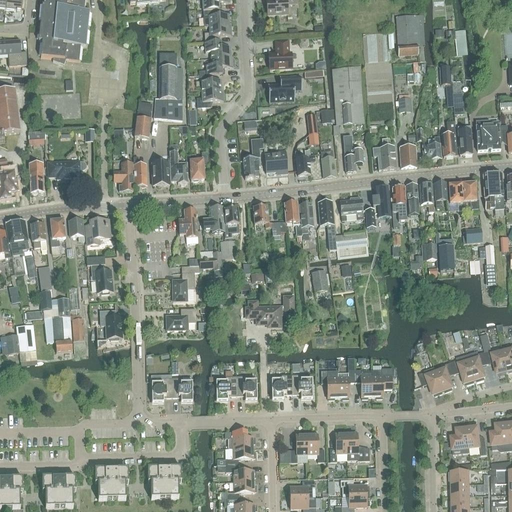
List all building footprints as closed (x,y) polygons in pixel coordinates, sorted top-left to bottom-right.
[(6,0),(5,12),(16,13),(16,12),(21,12),(22,0),(6,0)] [(53,63),(64,67),(66,62),(79,63),(80,47),(86,48),(90,12),(84,11),(85,0),(46,0),(46,8),(42,7),(39,43),(42,43),(40,59),(53,61),(53,63)] [(219,5),(220,5),(229,5),(229,3),(231,2),(230,0),(202,0),(203,12),(216,11),(219,11),(219,5)] [(267,2),(267,17),(287,16),(287,6),(297,5),(296,0),(284,0),(284,1),(267,2)] [(204,28),(209,28),(230,27),(230,26),(229,27),(228,16),(216,17),(216,11),(203,12),(204,28)] [(418,57),(415,17),(396,18),(398,58),(418,57)] [(204,35),(205,45),(217,44),(217,38),(231,37),(231,36),(229,36),(229,27),(230,27),(209,28),(210,34),(204,35)] [(511,50),(511,34),(503,34),(504,53),(511,53),(511,50)] [(19,43),(0,44),(0,56),(8,56),(9,69),(27,67),(26,54),(20,54),(19,42),(19,43)] [(269,56),(270,72),(292,71),(291,55),(289,56),(288,43),(275,44),(276,56),(269,56)] [(221,44),(205,45),(205,55),(211,54),(211,61),(232,59),(231,59),(230,49),(221,49),(221,44)] [(155,101),(154,121),(182,123),(183,71),(176,70),(176,56),(159,56),(159,101),(155,101)] [(232,59),(211,61),(211,67),(206,67),(206,73),(199,73),(199,78),(222,77),(222,70),(233,70),(233,68),(234,67),(234,61),(232,60),(232,59)] [(440,69),(441,87),(451,87),(450,69),(440,69)] [(412,85),(412,75),(403,76),(403,85),(412,85)] [(280,87),(268,88),(269,105),(294,104),(294,93),(301,93),(301,79),(279,80),(280,87)] [(201,87),(202,94),(223,93),(223,92),(221,92),(221,82),(196,83),(196,88),(201,87)] [(344,126),(364,124),(361,83),(349,84),(350,106),(342,106),(344,126)] [(460,84),(451,84),(452,97),(461,96),(460,84)] [(223,93),(202,94),(202,100),(197,100),(197,110),(210,110),(209,104),(223,103),(223,102),(222,102),(221,93),(223,93)] [(0,145),(5,145),(4,136),(19,134),(14,94),(0,95),(0,145)] [(452,97),(453,108),(454,117),(466,115),(465,102),(463,103),(462,96),(461,96),(452,97)] [(398,101),(399,114),(411,113),(410,100),(398,101)] [(138,104),(137,113),(134,139),(148,141),(152,106),(138,104)] [(333,112),(321,113),(322,123),(334,122),(333,112)] [(315,123),(308,124),(310,137),(317,136),(315,123)] [(441,137),(443,159),(457,158),(454,124),(446,125),(447,136),(441,137)] [(498,124),(489,124),(488,124),(489,128),(476,128),(477,153),(500,152),(498,124)] [(507,141),(508,155),(511,154),(511,133),(507,134),(507,128),(500,128),(502,144),(502,141),(507,141)] [(470,132),(458,133),(459,149),(460,158),(472,157),(471,149),(470,132)] [(28,135),(29,142),(44,141),(44,134),(28,135)] [(351,138),(343,138),(346,175),(356,174),(355,166),(363,166),(362,152),(353,153),(351,138)] [(441,160),(439,139),(434,139),(434,141),(428,141),(428,147),(422,147),(423,162),(432,161),(432,163),(436,163),(437,161),(441,160)] [(260,170),(259,151),(263,151),(262,141),(251,142),(253,161),(243,162),(245,181),(255,180),(255,179),(259,178),(258,170),(260,170)] [(373,159),(378,159),(379,172),(381,172),(381,173),(395,171),(394,148),(388,149),(387,141),(382,141),(382,149),(377,150),(372,151),(373,159)] [(399,149),(401,170),(417,169),(415,148),(399,149)] [(304,153),(305,160),(296,161),(298,178),(310,176),(308,156),(310,156),(309,151),(307,152),(304,153)] [(269,176),(273,176),(273,175),(280,174),(280,176),(287,176),(285,153),(278,154),(279,156),(264,157),(266,175),(268,175),(269,176)] [(185,188),(185,187),(186,186),(187,186),(187,166),(177,166),(177,154),(170,154),(171,184),(178,184),(178,186),(179,186),(180,188),(185,188)] [(321,161),(324,180),(335,179),(333,160),(330,160),(329,154),(321,155),(322,161),(321,161)] [(140,188),(142,189),(144,189),(145,188),(147,188),(146,167),(138,167),(138,159),(133,159),(134,168),(135,188),(140,188)] [(196,160),(196,163),(190,164),(190,173),(191,183),(192,183),(194,184),(197,184),(199,182),(203,182),(204,180),(202,159),(196,160)] [(152,166),(152,188),(169,187),(168,165),(160,165),(159,160),(153,161),(153,166),(152,166)] [(80,184),(80,172),(82,172),(85,171),(86,169),(86,166),(84,164),(82,164),(79,164),(79,163),(48,164),(48,180),(57,179),(57,182),(71,183),(71,184),(80,184)] [(114,174),(114,185),(122,185),(122,187),(119,187),(119,193),(133,193),(133,165),(122,165),(122,174),(114,174)] [(29,168),(30,195),(32,195),(33,196),(36,196),(37,195),(43,195),(42,169),(38,169),(38,167),(29,168)] [(0,201),(14,199),(14,194),(18,193),(16,181),(14,181),(13,174),(8,174),(8,170),(0,170),(0,201)] [(485,211),(494,210),(494,212),(503,211),(501,175),(483,177),(485,211)] [(462,186),(463,204),(464,204),(470,204),(471,212),(479,211),(478,195),(476,195),(475,185),(475,183),(462,184),(462,186)] [(448,187),(450,205),(457,205),(458,213),(463,212),(461,186),(459,186),(457,184),(454,184),(453,186),(448,187)] [(443,202),(447,202),(446,185),(434,186),(435,203),(436,210),(443,209),(443,202)] [(419,187),(421,206),(428,206),(429,214),(434,214),(432,186),(419,187)] [(418,203),(417,187),(406,188),(407,202),(412,202),(413,214),(418,213),(418,203)] [(391,201),(392,216),(395,216),(395,219),(398,218),(398,224),(406,224),(404,189),(403,189),(402,188),(398,188),(397,190),(392,190),(393,201),(391,201)] [(373,211),(365,212),(366,230),(375,229),(375,223),(375,221),(377,221),(390,220),(388,190),(375,191),(376,200),(372,201),(373,207),(373,211)] [(345,218),(363,216),(361,201),(360,201),(359,199),(354,200),(354,202),(339,204),(342,224),(346,223),(345,218)] [(302,236),(301,227),(299,227),(297,205),(294,206),(293,204),(287,205),(287,206),(284,206),(286,225),(292,225),(293,227),(295,227),(296,239),(302,238),(302,236)] [(318,205),(320,228),(327,227),(329,248),(335,247),(333,227),(334,227),(332,204),(318,205)] [(299,207),(301,227),(302,236),(308,235),(307,229),(313,229),(311,206),(299,207)] [(224,228),(225,241),(233,240),(233,236),(238,236),(237,227),(239,226),(237,211),(236,211),(236,209),(235,208),(231,209),(230,210),(230,211),(224,212),(226,228),(224,228)] [(272,230),(272,238),(280,237),(279,224),(271,225),(268,225),(267,208),(253,209),(254,227),(265,226),(266,230),(272,230)] [(211,221),(203,222),(203,233),(212,232),(213,235),(222,234),(223,234),(223,227),(222,209),(211,210),(211,221)] [(195,211),(184,212),(185,222),(178,222),(179,237),(186,237),(186,246),(198,245),(195,211)] [(50,233),(51,250),(59,249),(58,241),(65,240),(63,222),(62,222),(60,220),(57,220),(55,222),(50,223),(51,233),(50,233)] [(24,222),(5,225),(9,245),(10,245),(11,251),(20,249),(20,246),(28,244),(24,222)] [(68,223),(70,240),(84,238),(82,222),(68,223)] [(99,247),(99,242),(110,241),(108,222),(89,224),(90,228),(85,229),(87,248),(99,247)] [(46,252),(46,243),(44,226),(31,227),(32,244),(33,244),(34,250),(41,250),(41,252),(46,252)] [(481,231),(465,232),(466,246),(482,245),(481,231)] [(0,260),(11,259),(9,248),(7,248),(4,233),(2,233),(0,232),(0,260)] [(335,237),(337,257),(350,256),(368,253),(365,234),(335,237)] [(221,262),(237,261),(235,243),(220,244),(221,254),(220,254),(221,262)] [(421,246),(422,262),(436,261),(436,246),(421,246)] [(485,248),(486,267),(494,267),(493,247),(485,248)] [(438,249),(440,273),(454,272),(452,248),(438,249)] [(213,260),(199,261),(199,271),(214,270),(214,273),(222,272),(221,262),(220,254),(213,255),(213,260)] [(86,260),(87,268),(105,267),(104,259),(86,260)] [(34,265),(27,266),(29,280),(36,279),(34,265)] [(91,269),(92,283),(96,283),(97,296),(101,295),(101,298),(109,297),(109,295),(113,294),(112,286),(112,285),(112,282),(112,281),(111,273),(105,274),(104,267),(91,269)] [(349,279),(348,267),(340,267),(340,279),(349,279)] [(485,268),(486,287),(493,286),(492,268),(485,268)] [(325,273),(311,275),(314,294),(328,292),(325,273)] [(50,274),(39,275),(41,293),(40,293),(41,303),(52,302),(51,292),(50,274)] [(182,275),(182,282),(172,282),(173,303),(187,303),(187,292),(195,292),(194,275),(182,275)] [(248,307),(249,320),(256,320),(257,327),(271,326),(271,329),(281,329),(280,316),(284,316),(284,317),(293,317),(293,299),(284,299),(284,309),(257,310),(257,307),(255,305),(251,305),(248,307)] [(58,320),(44,321),(46,346),(55,345),(56,355),(72,354),(70,317),(69,301),(57,302),(58,320)] [(180,311),(181,318),(166,318),(167,332),(187,332),(187,326),(195,325),(195,311),(180,311)] [(100,314),(100,328),(106,328),(106,341),(110,341),(110,343),(118,342),(118,340),(122,340),(121,319),(115,319),(115,313),(100,314)] [(83,321),(80,321),(72,322),(72,323),(73,344),(84,343),(83,321)] [(17,337),(19,355),(36,353),(33,327),(16,329),(17,337)] [(17,337),(6,338),(8,356),(19,355),(17,337)] [(511,346),(506,348),(508,353),(502,354),(507,375),(509,375),(511,373),(511,346)] [(484,354),(488,366),(494,365),(496,376),(498,375),(499,377),(506,375),(507,375),(502,354),(492,356),(491,352),(484,354)] [(477,356),(477,355),(467,358),(475,384),(476,384),(484,381),(483,380),(485,379),(481,368),(488,366),(484,354),(477,356)] [(458,362),(451,364),(455,376),(461,375),(464,386),(466,385),(467,387),(474,384),(474,385),(475,384),(467,358),(457,361),(458,362)] [(441,373),(436,375),(443,395),(445,395),(445,394),(452,392),(451,390),(453,390),(449,379),(455,376),(451,364),(440,368),(441,373)] [(424,373),(424,374),(419,376),(423,388),(429,386),(433,397),(434,396),(435,398),(442,395),(443,395),(436,375),(434,370),(424,373)] [(371,375),(372,399),(376,399),(376,401),(382,401),(382,399),(383,399),(382,394),(392,393),(392,378),(388,378),(388,371),(381,372),(371,373),(371,375)] [(348,375),(338,375),(338,381),(339,400),(343,400),(343,402),(349,402),(349,400),(349,385),(355,385),(355,372),(348,373),(348,375)] [(355,372),(355,385),(361,385),(361,400),(362,400),(362,401),(368,401),(368,400),(372,399),(371,375),(361,376),(361,372),(355,372)] [(338,381),(338,375),(338,373),(328,374),(328,373),(321,373),(322,386),(328,386),(328,401),(329,401),(329,402),(335,402),(335,400),(339,400),(338,381)] [(292,397),(291,377),(281,377),(281,382),(271,382),(272,402),(283,402),(283,396),(285,396),(285,397),(292,397)] [(302,377),(291,377),(292,397),(298,397),(298,395),(300,395),(301,401),(312,401),(312,381),(302,381),(302,377)] [(236,378),(215,379),(216,383),(216,403),(228,403),(228,397),(230,397),(230,398),(236,398),(236,378)] [(246,378),(236,378),(236,398),(243,398),(243,397),(245,397),(245,403),(257,402),(256,382),(247,383),(246,378)] [(192,379),(171,380),(172,400),(179,400),(178,398),(181,398),(181,404),(192,404),(192,379)] [(172,400),(171,380),(161,380),(161,385),(151,385),(152,405),(163,405),(163,399),(165,398),(165,400),(172,400)] [(495,427),(496,435),(490,436),(492,452),(498,452),(501,454),(509,453),(506,424),(505,424),(505,425),(497,425),(497,427),(495,427)] [(487,457),(486,453),(485,440),(479,441),(478,429),(476,430),(476,428),(468,429),(467,429),(469,450),(479,449),(480,458),(487,457)] [(451,440),(451,444),(453,457),(469,455),(469,450),(467,429),(465,429),(458,430),(458,432),(456,432),(457,439),(451,440)] [(237,434),(225,434),(225,441),(228,441),(228,451),(233,451),(253,451),(253,446),(254,446),(254,440),(253,440),(238,440),(237,434)] [(347,456),(346,436),(342,436),(342,434),(336,434),(336,436),(335,436),(336,451),(330,451),(330,464),(337,464),(336,456),(347,456)] [(347,463),(357,463),(357,464),(369,463),(369,450),(357,451),(357,436),(356,436),(356,434),(350,434),(350,436),(346,436),(347,456),(347,463)] [(296,452),(290,453),(290,465),(307,465),(307,457),(306,437),(302,437),(302,435),(296,436),(296,437),(296,452)] [(311,437),(306,437),(307,457),(317,457),(317,465),(324,464),(324,452),(318,452),(317,437),(317,435),(311,435),(311,437)] [(225,461),(225,468),(238,468),(238,462),(253,461),(255,461),(255,455),(253,455),(253,451),(233,451),(233,461),(225,461)] [(233,474),(234,485),(254,484),(254,480),(255,480),(255,474),(253,474),(253,473),(238,474),(238,468),(225,468),(226,475),(233,474)] [(178,484),(181,484),(181,470),(167,470),(167,473),(161,473),(161,470),(147,470),(148,485),(150,485),(151,501),(178,501),(178,484)] [(125,485),(128,485),(128,471),(114,471),(114,474),(109,474),(109,471),(94,471),(95,486),(98,486),(98,503),(126,502),(125,485)] [(451,484),(451,487),(469,486),(469,474),(449,475),(449,484),(451,484)] [(42,479),(42,494),(45,494),(45,511),(73,510),(73,493),(75,493),(75,479),(61,479),(61,482),(56,482),(56,479),(42,479)] [(0,511),(13,511),(20,511),(20,494),(23,494),(22,480),(8,480),(8,483),(3,483),(3,480),(0,480),(0,511)] [(348,489),(348,499),(369,499),(369,489),(366,489),(366,488),(353,488),(353,482),(340,482),(340,489),(348,489)] [(290,501),(308,500),(315,500),(315,483),(302,484),(302,489),(290,490),(290,499),(290,501)] [(226,495),(226,502),(239,501),(239,495),(254,495),(254,494),(256,494),(256,488),(254,488),(254,484),(234,485),(234,495),(226,495)] [(451,487),(452,498),(469,498),(469,486),(451,487)] [(498,509),(510,508),(510,509),(511,508),(511,497),(510,497),(510,503),(498,503),(498,509)] [(452,498),(452,510),(470,510),(469,498),(452,498)] [(341,509),(341,511),(353,511),(354,510),(366,509),(366,508),(369,508),(369,499),(348,499),(349,509),(341,509)] [(303,511),(302,511),(315,511),(315,510),(308,510),(308,500),(290,501),(290,502),(290,511),(303,511)] [(234,508),(234,511),(256,511),(256,507),(254,508),(254,507),(239,507),(239,501),(226,502),(226,508),(234,508)]
